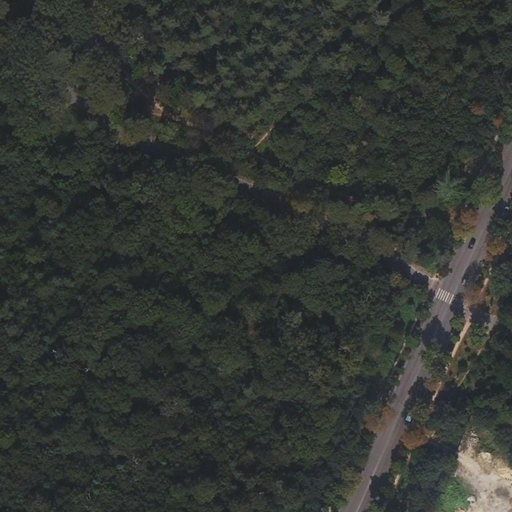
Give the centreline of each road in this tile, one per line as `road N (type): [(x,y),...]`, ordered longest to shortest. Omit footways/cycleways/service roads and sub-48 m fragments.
road 1 (secondary): [(355,511),(511,164)]
road 2 (track): [(110,0),(87,81),(71,96),(0,102)]
